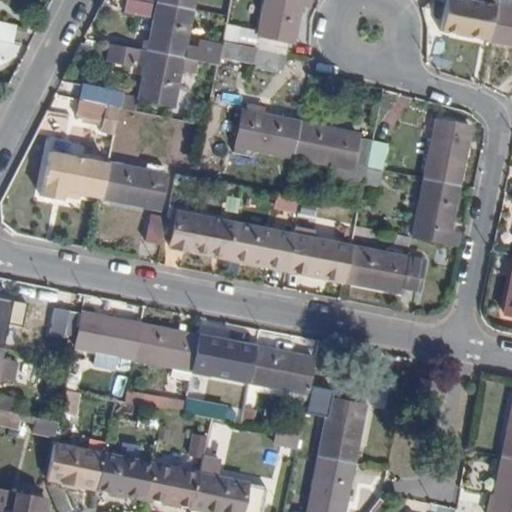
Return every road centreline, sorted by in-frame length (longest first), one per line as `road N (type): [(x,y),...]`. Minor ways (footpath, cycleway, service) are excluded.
road 1 (residential): [(0,254),(458,346)]
road 2 (residential): [(458,346),(497,114),(482,98),(393,64)]
road 3 (residential): [(0,147),(76,0)]
